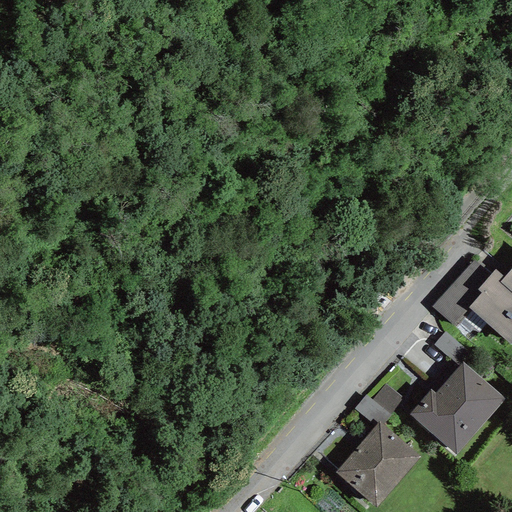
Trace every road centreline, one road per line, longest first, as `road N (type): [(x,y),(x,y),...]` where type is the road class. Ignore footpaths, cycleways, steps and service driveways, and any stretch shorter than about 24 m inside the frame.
road 1 (residential): [(225,511),(463,233)]
road 2 (track): [(511,137),(412,267),(403,304)]
